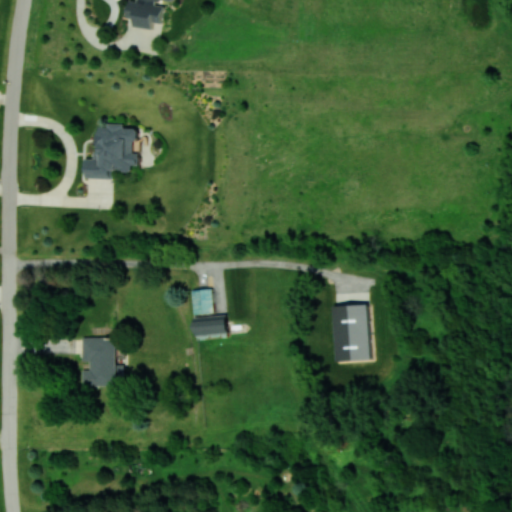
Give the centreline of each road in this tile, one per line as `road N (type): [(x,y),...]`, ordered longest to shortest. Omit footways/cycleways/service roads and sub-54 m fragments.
road 1 (residential): [(12,511),(9,252)]
road 2 (residential): [(9,252),(11,113),(25,0)]
